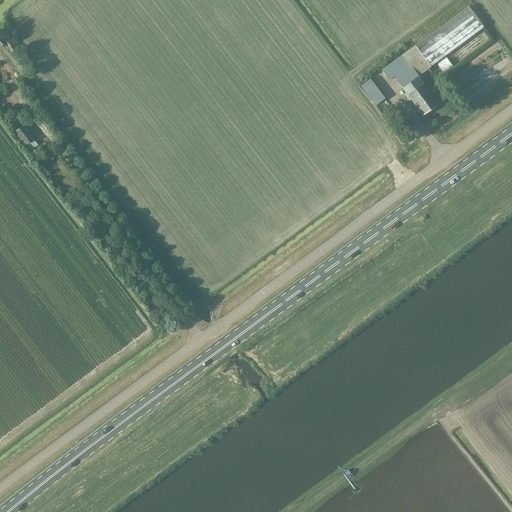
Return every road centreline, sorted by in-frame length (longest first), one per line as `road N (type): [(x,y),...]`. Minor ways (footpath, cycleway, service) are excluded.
road 1 (unclassified): [(511,109),(0,487)]
road 2 (primary): [(7,511),(511,132)]
road 3 (track): [(0,61),(19,98),(184,318)]
